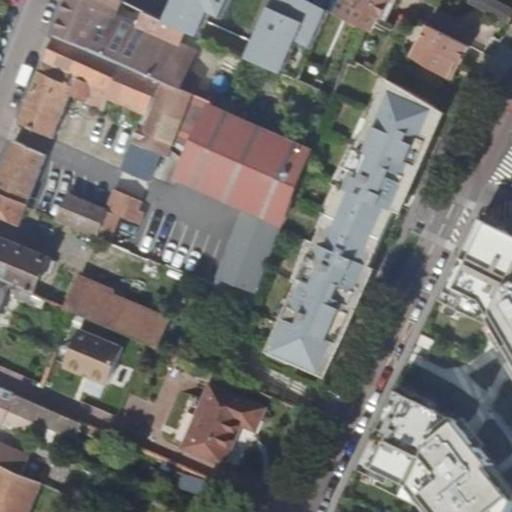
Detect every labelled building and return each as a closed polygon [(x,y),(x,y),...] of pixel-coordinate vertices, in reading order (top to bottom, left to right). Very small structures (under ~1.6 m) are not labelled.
[(116,17),(122,2),(117,0),(69,0),(57,34),(153,77),(181,90),(181,89),(183,90),(191,70),(186,68),(186,66),(186,64),(185,62),(184,59),(183,57),(181,55),(179,53),(172,50),(165,47),(149,30),(116,17)] [(232,0),(174,0),(165,22),(200,37),(211,13),(224,19),(232,0)] [(313,2),(307,0),(275,0),(249,58),(297,81),(329,12),(313,2)] [(344,1),(341,0),(314,0),(313,2),(329,12),(337,16),(344,1)] [(392,2),(386,0),(344,0),(344,1),(337,16),(348,22),(360,29),(367,33),(375,18),(382,21),(392,2)] [(511,13),(511,10),(491,0),(477,0),(474,7),(507,23),(511,13)] [(430,28),(414,60),(449,80),(457,64),(462,66),(470,48),(430,28)] [(198,53),(149,30),(165,47),(172,50),(179,53),(181,55),(183,57),(184,59),(185,62),(186,64),(186,66),(186,68),(191,70),(198,53)] [(57,34),(22,124),(55,138),(72,97),(107,110),(112,99),(130,106),(120,128),(139,136),(125,171),(151,181),(163,154),(170,157),(173,149),(195,97),(183,90),(181,89),(181,90),(153,77),(57,34)] [(441,110),(388,80),(358,148),(354,146),(336,185),(336,186),(342,188),(317,243),(311,241),(294,281),(297,283),(268,353),(305,369),(308,362),(330,372),(350,331),(344,329),(371,268),(395,212),(415,168),(422,171),(437,136),(430,133),(441,110)] [(213,105),(195,97),(173,149),(188,162),(213,105)] [(316,153),(213,105),(188,162),(178,184),(244,214),(284,232),(316,153)] [(447,114),(441,110),(430,133),(437,136),(447,114)] [(9,157),(0,179),(0,215),(21,224),(49,155),(15,142),(9,157)] [(422,171),(415,168),(395,212),(402,215),(422,171)] [(323,213),(311,241),(317,243),(342,188),(336,186),(323,213)] [(109,211),(71,195),(60,219),(59,221),(100,238),(101,236),(112,241),(121,219),(133,224),(133,223),(141,226),(145,215),(138,212),(140,207),(142,202),(117,192),(115,197),(109,211)] [(511,225),(481,211),(438,300),(480,320),(492,325),(505,349),(511,360),(511,225)] [(237,310),(250,315),(284,232),(244,214),(239,227),(216,288),(242,299),(237,310)] [(56,263),(0,239),(0,280),(12,286),(12,287),(34,297),(43,276),(50,279),(56,263)] [(371,268),(344,329),(350,331),(377,270),(371,268)] [(0,280),(0,316),(12,287),(12,286),(0,280)] [(81,280),(68,311),(74,314),(157,349),(170,321),(113,296),(113,294),(81,280)] [(225,345),(238,349),(246,327),(233,322),(225,345)] [(126,350),(83,332),(67,369),(110,387),(126,350)] [(330,372),(308,362),(305,369),(327,379),(330,372)] [(82,423),(0,387),(0,465),(22,475),(29,457),(0,444),(0,425),(2,427),(9,410),(75,439),(82,423)] [(214,387),(187,448),(224,464),(241,424),(257,431),(266,410),(214,387)] [(394,389),(357,468),(384,482),(423,500),(432,511),(511,511),(511,492),(492,469),(496,465),(466,430),(459,422),(420,401),(394,389)] [(0,511),(31,511),(42,484),(22,475),(0,465),(0,511)]
